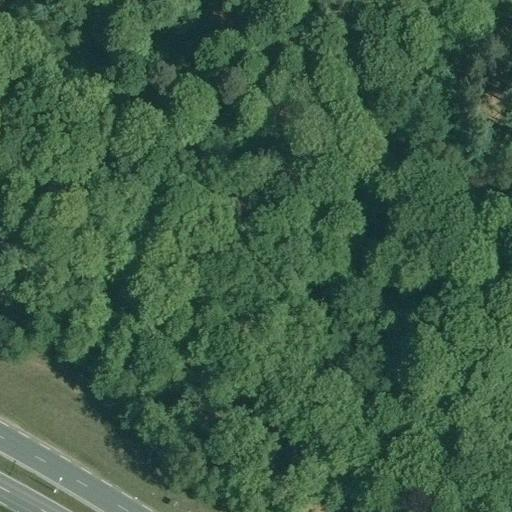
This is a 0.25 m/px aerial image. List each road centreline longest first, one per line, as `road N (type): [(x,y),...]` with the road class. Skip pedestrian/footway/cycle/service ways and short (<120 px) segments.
road 1 (unclassified): [(369,511),(163,342),(0,239)]
road 2 (primary): [(126,511),(0,438)]
